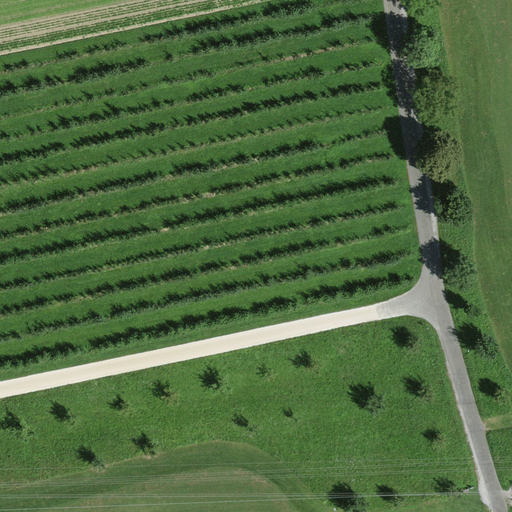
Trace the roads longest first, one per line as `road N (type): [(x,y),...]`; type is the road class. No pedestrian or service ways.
road 1 (unclassified): [(389,0),(435,301),(500,511)]
road 2 (track): [(0,393),(435,301)]
